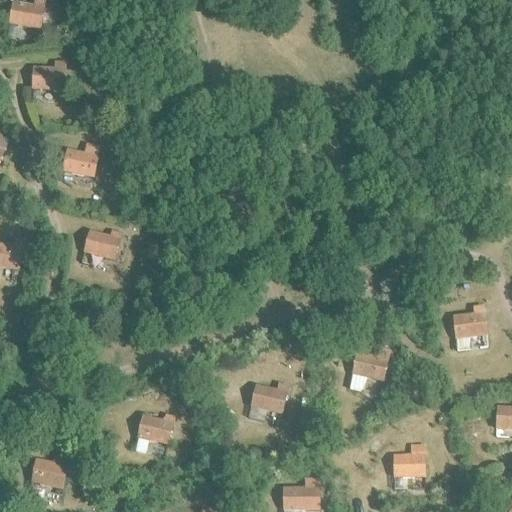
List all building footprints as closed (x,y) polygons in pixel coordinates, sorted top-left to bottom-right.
[(9,28),(40,33),(45,2),(35,1),(33,10),(13,7),(9,28)] [(33,93),(65,95),(68,65),(56,64),(55,71),(34,69),(33,93)] [(0,165),(9,143),(0,139),(0,165)] [(63,176),(95,182),(101,152),(89,150),(88,157),(67,153),(63,176)] [(90,235),(84,257),(114,265),(120,244),(122,238),(111,235),(109,241),(90,235)] [(13,241),(11,252),(23,254),(25,244),(13,241)] [(0,271),(19,276),(23,254),(11,252),(0,249),(0,271)] [(453,321),(456,343),(487,339),(485,318),(453,321)] [(353,378),(383,384),(387,364),(357,357),(353,378)] [(251,411),(284,418),(291,388),(279,385),(277,392),(257,388),(251,411)] [(495,433),(511,433),(511,411),(497,411),(495,433)] [(139,442),(171,449),(178,419),(166,416),(165,423),(144,418),(139,442)] [(423,450),(410,450),(410,460),(423,460),(423,450)] [(38,461),(32,484),(62,492),(69,461),(55,458),(53,465),(38,461)] [(410,460),(393,460),(393,482),(423,482),(423,460),(410,460)] [(305,493),(283,493),(282,511),(318,511),(319,483),(305,483),(305,493)]
